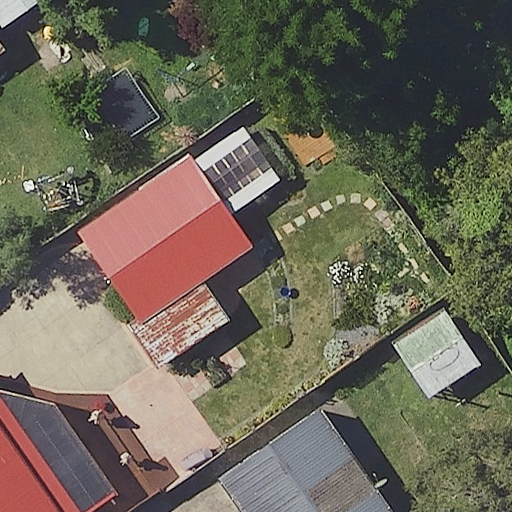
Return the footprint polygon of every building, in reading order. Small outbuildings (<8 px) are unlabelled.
[(0,55),(9,49),(0,36),(0,55)] [(258,244),(198,156),(84,234),(144,322),(258,244)] [(403,350),(434,396),(486,360),(455,314),(403,350)] [(395,511),(324,408),(229,473),(255,511),(395,511)] [(0,511),(64,511),(0,417),(0,511)]
